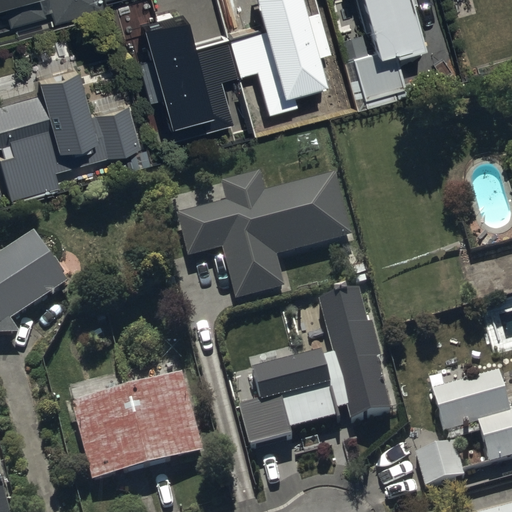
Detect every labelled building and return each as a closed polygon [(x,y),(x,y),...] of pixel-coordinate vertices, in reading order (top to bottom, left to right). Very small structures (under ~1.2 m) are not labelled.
[(0,0),(0,15),(4,15),(8,31),(44,22),(43,17),(50,15),(52,26),(103,13),(99,0),(48,0),(49,2),(41,4),(39,0),(0,0)] [(327,89),(318,58),(330,54),(319,15),(309,17),(304,0),(254,0),(263,30),(229,39),(241,79),(258,75),(269,116),(298,108),(296,98),(327,89)] [(357,0),(372,52),(350,58),(365,111),(395,103),(393,96),(404,93),(395,63),(422,55),(409,9),(411,8),(409,0),(357,0)] [(186,17),(144,29),(173,131),(201,123),(204,133),(234,125),(223,85),(238,81),(226,40),(195,49),(186,17)] [(41,95),(0,105),(0,149),(3,148),(6,159),(0,160),(0,163),(11,203),(59,190),(55,173),(142,149),(129,105),(92,115),(79,69),(37,80),(41,95)] [(351,247),(336,184),(266,201),(261,182),(221,191),(226,210),(177,222),(187,266),(222,258),(235,309),(287,296),(279,264),(351,247)] [(0,343),(19,343),(11,331),(68,292),(64,287),(66,285),(54,266),(51,268),(33,243),(0,265),(0,343)] [(474,308),(511,297),(511,252),(463,267),(474,308)] [(367,320),(357,286),(317,296),(332,350),(322,353),(320,347),(250,366),(259,398),(238,404),(248,442),(287,431),(286,426),(333,413),(332,406),(346,403),(350,418),(391,407),(377,357),(381,356),(371,319),(367,320)] [(497,369),(430,387),(442,430),(475,421),(486,462),(511,454),(511,408),(508,410),(497,369)] [(207,462),(185,383),(72,414),(94,494),(207,462)] [(462,472),(454,439),(413,450),(422,482),(462,472)]
